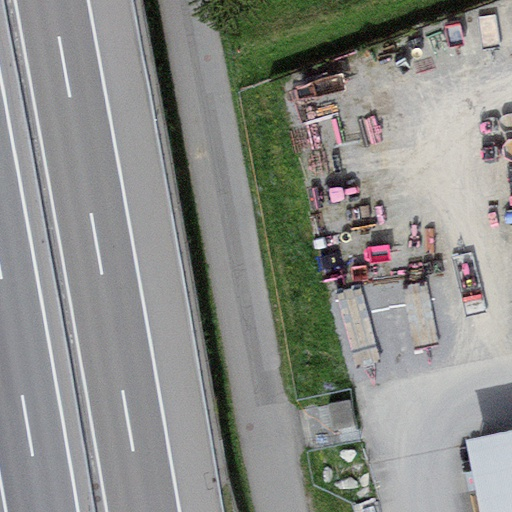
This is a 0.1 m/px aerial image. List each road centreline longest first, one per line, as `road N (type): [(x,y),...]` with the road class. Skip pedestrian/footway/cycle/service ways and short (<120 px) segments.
road 1 (unclassified): [(181,0),(281,511)]
road 2 (motorway): [(143,511),(51,0)]
road 3 (motorway): [(0,274),(42,511)]
